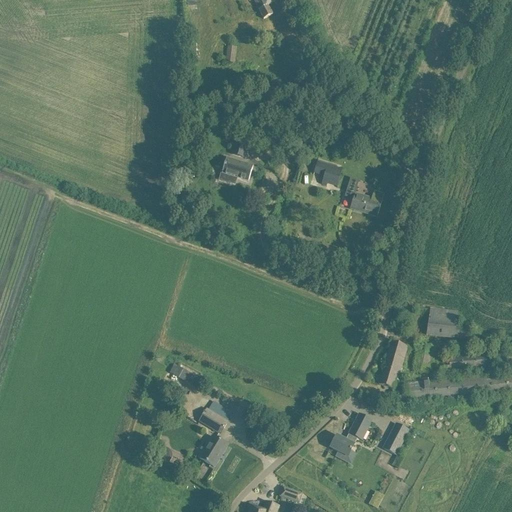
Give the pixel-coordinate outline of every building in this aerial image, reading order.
[(253,0),(263,20),(273,15),(268,6),(278,0),(253,0)] [(284,135),(280,147),(300,152),(303,140),(284,135)] [(237,136),(234,148),(245,151),(249,140),(237,136)] [(254,166),(227,158),(222,174),(248,182),(254,166)] [(263,160),(260,168),(272,172),(274,164),(263,160)] [(337,168),(327,165),(317,162),(314,174),(324,178),(322,184),(326,186),(328,182),(338,185),(341,175),(335,174),(337,168)] [(357,194),(352,209),(377,217),(384,195),(374,191),(371,200),(362,197),(365,187),(346,181),(344,189),(357,194)] [(430,309),(426,335),(436,337),(455,339),(458,313),(440,310),(430,309)] [(408,348),(401,346),(391,343),(379,385),(393,389),(395,381),(402,383),(404,375),(397,373),(398,372),(400,372),(408,348)] [(413,371),(428,374),(433,349),(417,346),(413,371)] [(511,349),(448,355),(450,375),(511,368),(511,349)] [(393,404),(511,392),(511,373),(405,383),(406,393),(392,394),(393,404)] [(198,421),(211,429),(220,434),(233,413),(213,401),(208,410),(205,409),(198,421)] [(337,436),(331,448),(338,452),(336,457),(345,462),(350,464),(355,454),(350,451),(356,438),(362,440),(371,422),(368,420),(359,415),(345,441),(337,436)] [(409,431),(396,424),(383,449),(396,456),(409,431)] [(198,458),(205,462),(214,467),(219,458),(218,458),(225,446),(227,446),(211,436),(198,458)] [(158,443),(152,453),(161,458),(166,448),(158,443)] [(399,457),(395,465),(401,468),(404,460),(399,457)] [(280,497),(299,504),(303,495),(283,488),(280,497)] [(248,506),(246,511),(276,511),(279,506),(265,502),(263,510),(248,506)]
